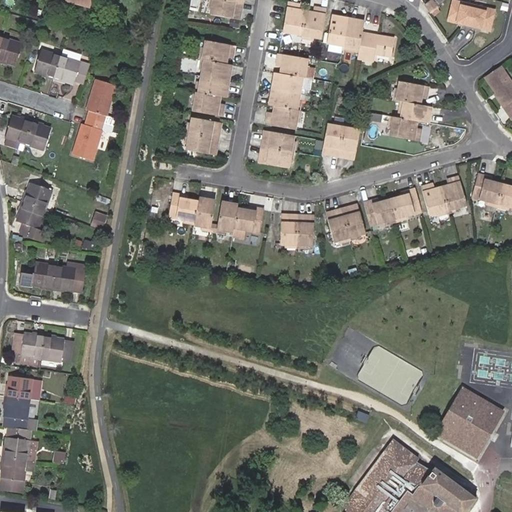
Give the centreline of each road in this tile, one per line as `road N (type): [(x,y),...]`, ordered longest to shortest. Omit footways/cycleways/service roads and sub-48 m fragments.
road 1 (residential): [(232,179),(304,193),(499,142)]
road 2 (residential): [(263,0),(232,179)]
